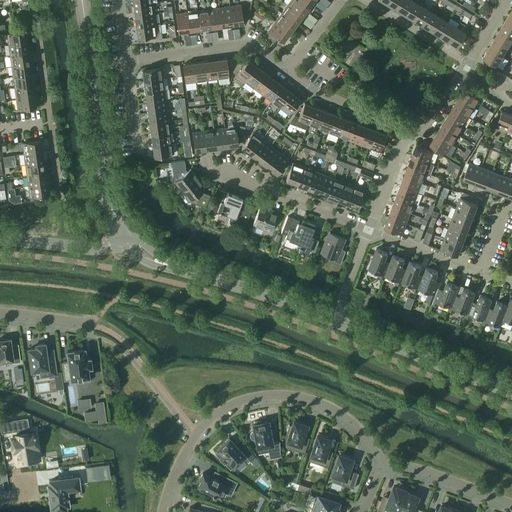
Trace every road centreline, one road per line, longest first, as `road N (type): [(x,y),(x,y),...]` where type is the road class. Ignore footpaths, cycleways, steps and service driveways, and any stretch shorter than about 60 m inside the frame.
road 1 (residential): [(384,462),(351,422),(323,404),(248,398),(196,434),(163,511)]
road 2 (tertiary): [(511,393),(333,320)]
road 3 (residential): [(367,230),(207,170)]
road 4 (residential): [(284,71),(249,43),(125,62)]
road 5 (tertiary): [(333,320),(181,270)]
road 6 (residential): [(406,129),(311,91),(284,71)]
road 7 (residential): [(511,504),(384,462)]
road 8 (tertiary): [(0,239),(90,249),(118,240)]
